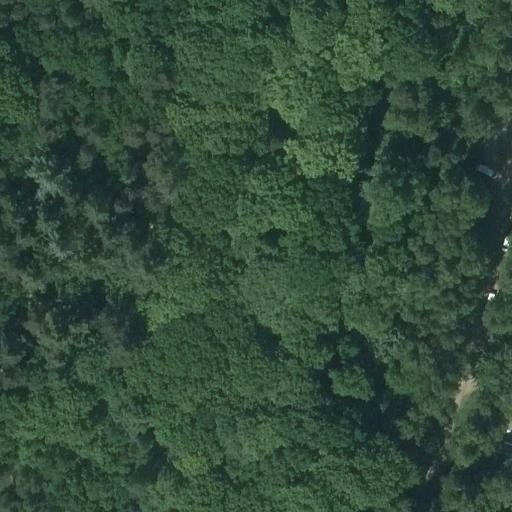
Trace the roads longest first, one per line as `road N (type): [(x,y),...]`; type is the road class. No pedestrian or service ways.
road 1 (track): [(213,511),(233,359),(0,373)]
road 2 (unclassified): [(419,511),(511,161)]
